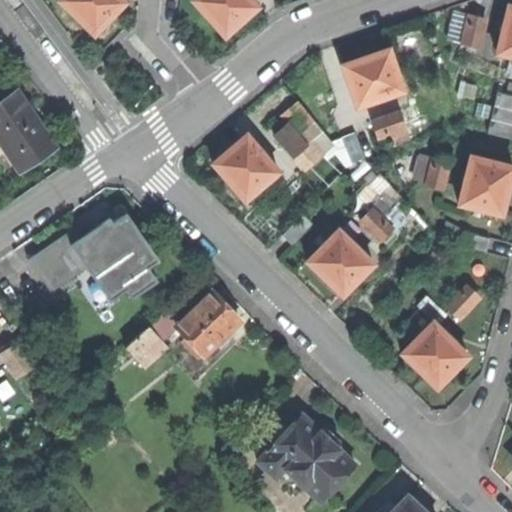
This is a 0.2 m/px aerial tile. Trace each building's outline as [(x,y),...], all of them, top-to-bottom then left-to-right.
[(62,0),(94,31),(124,0),(62,0)] [(195,0),(224,33),(241,19),(257,5),(252,0),(195,0)] [(511,6),(509,5),(497,51),(511,54),(511,6)] [(462,42),(476,46),(484,17),(469,14),(462,42)] [(342,64),(356,105),(401,89),(387,49),(367,56),(342,64)] [(20,170),(56,145),(37,116),(19,90),(0,102),(0,150),(4,147),(20,170)] [(511,95),(498,92),(488,132),(511,138),(511,95)] [(371,120),(376,135),(404,124),(399,110),(371,120)] [(275,133),(294,155),(306,145),(286,123),(275,133)] [(351,161),(375,151),(368,131),(356,135),(354,131),(341,136),(351,161)] [(244,198),(277,170),(247,134),(230,148),(214,162),(244,198)] [(449,158),(433,155),(427,185),(442,187),(449,158)] [(511,168),(511,167),(471,156),(459,202),(500,213),(507,188),(511,168)] [(360,219),(382,239),(392,229),(371,208),(360,219)] [(72,229),(28,260),(51,293),(86,268),(93,263),(113,292),(121,286),(125,291),(130,299),(157,280),(143,260),(152,255),(154,258),(156,256),(126,212),(112,222),(82,243),(79,238),(72,229)] [(291,244),(310,224),(300,215),(282,234),(291,244)] [(96,226),(79,238),(82,243),(112,222),(108,217),(96,226)] [(341,293),(371,262),(337,229),(308,260),(323,275),(341,293)] [(489,237),(462,231),(459,244),(485,250),(489,237)] [(109,301),(125,291),(121,286),(113,292),(93,263),(86,268),(109,301)] [(457,318),(478,296),(467,285),(446,307),(457,318)] [(203,354),(238,319),(225,306),(211,290),(179,322),(167,308),(125,345),(143,367),(165,348),(156,336),(162,338),(175,326),(197,348),(193,351),(198,356),(202,353),(203,354)] [(457,346),(432,322),(402,353),(436,386),(466,355),(457,346)] [(0,350),(0,351),(0,368),(5,365),(8,368),(11,367),(18,377),(44,359),(25,332),(0,349),(0,350)] [(320,500),(355,462),(338,447),(340,445),(339,437),(334,432),(328,427),(322,427),(319,429),(301,413),(288,426),(287,426),(276,437),(277,438),(257,460),(275,477),(284,468),(320,500)] [(375,511),(424,511),(421,508),(399,487),(375,511)]
